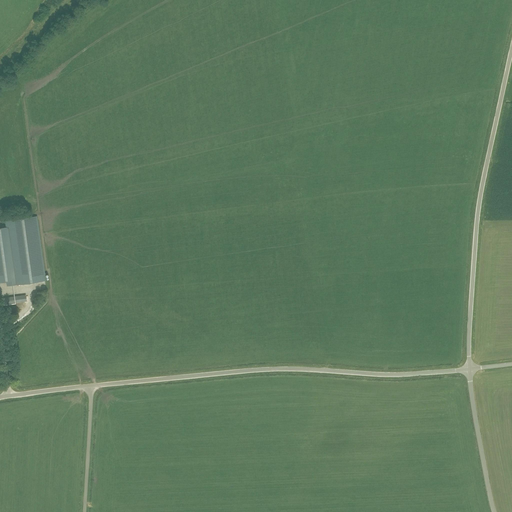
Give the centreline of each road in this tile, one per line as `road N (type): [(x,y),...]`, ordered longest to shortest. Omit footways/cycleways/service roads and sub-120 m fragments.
road 1 (unclassified): [(91,386),(255,370),(469,369)]
road 2 (unclassified): [(469,369),(476,224),(511,50)]
road 3 (unclassified): [(493,511),(469,369)]
road 4 (unclassified): [(84,511),(91,386)]
